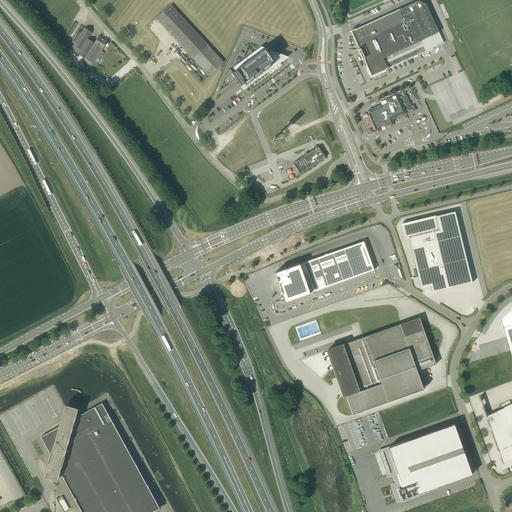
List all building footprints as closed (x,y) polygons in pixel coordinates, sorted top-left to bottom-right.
[(418,55),(421,53),(444,43),(426,4),(418,0),(355,30),(354,29),(350,31),(351,32),(353,35),(352,35),(353,35),(353,36),(354,38),(354,39),(355,39),(356,42),(355,42),(356,43),(356,42),(358,45),(357,45),(357,46),(358,46),(359,49),(357,50),(358,51),(359,50),(360,52),(359,53),(360,53),(361,56),(360,56),(360,57),(361,56),(362,58),(361,59),(362,60),(364,59),(365,62),(365,63),(365,62),(367,65),(365,66),(365,67),(366,67),(367,70),(370,78),(386,71),(385,70),(411,58),(418,55)] [(223,62),(171,5),(155,19),(208,76),(223,62)] [(85,58),(82,62),(93,69),(104,53),(101,51),(107,42),(98,36),(94,43),(87,38),(91,32),(84,28),(81,33),(74,43),(71,49),(85,58)] [(78,31),(72,41),(74,43),(81,33),(78,31)] [(235,71),(234,72),(234,71),(232,73),(240,85),(243,83),(242,83),(243,82),(245,84),(245,85),(249,82),(250,84),(254,82),(253,81),(282,60),(283,56),(271,51),(271,50),(271,49),(267,47),(267,48),(267,49),(261,47),(247,58),(246,58),(233,67),(235,71)] [(457,96),(460,103),(454,106),(457,111),(466,107),(460,94),(457,96)] [(409,110),(411,112),(416,110),(413,104),(411,105),(406,95),(402,97),(402,96),(400,96),(396,98),(396,97),(393,98),(393,99),(386,102),(386,101),(383,102),(384,104),(371,110),(372,112),(370,113),(375,124),(377,123),(378,125),(390,119),(404,112),(403,108),(404,108),(400,99),(402,98),(406,107),(407,110),(409,110)] [(301,174),(322,158),(314,148),(313,148),(313,149),(312,147),(310,149),(311,150),(304,155),(303,155),(303,154),(301,155),(299,157),(300,158),(297,160),(290,166),(294,171),(297,176),(301,174)] [(405,238),(408,237),(421,289),(431,286),(432,293),(472,283),(455,211),(435,216),(435,215),(401,224),(405,238)] [(374,267),(374,265),(372,266),(364,241),(287,268),(275,272),(284,298),(285,302),(371,271),(374,270),(373,268),(374,267)] [(511,309),(502,320),(511,355),(511,309)] [(329,373),(330,373),(332,372),(333,376),(336,375),(337,376),(337,377),(344,396),(344,397),(346,396),(352,414),(423,390),(416,372),(435,365),(430,349),(423,330),(418,332),(404,337),(400,324),(328,350),(334,369),(330,371),(334,370),(335,371),(330,372),(329,373)] [(486,415),(480,396),(481,396),(482,396),(481,396),(479,396),(499,451),(511,445),(511,446),(511,403),(490,414),(486,415)] [(49,456),(50,457),(44,477),(57,481),(59,471),(81,511),(151,511),(159,508),(102,403),(75,418),(78,409),(65,405),(58,427),(41,437),(50,455),(50,456),(49,456)] [(394,445),(388,447),(401,482),(392,486),(397,501),(402,499),(437,487),(472,474),(454,424),(394,445)] [(57,498),(56,498),(58,502),(63,511),(64,511),(63,511),(64,511),(69,509),(62,496),(57,499),(57,498)]
